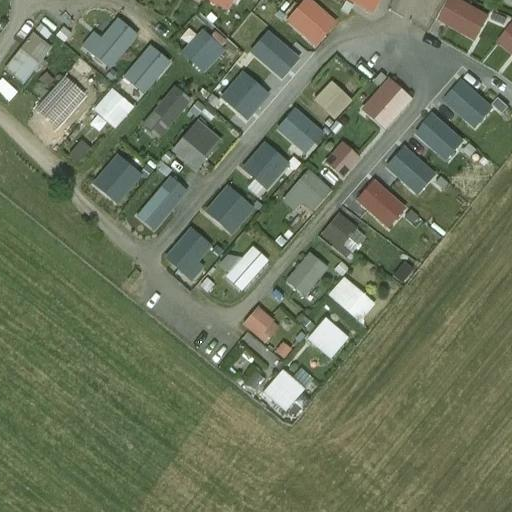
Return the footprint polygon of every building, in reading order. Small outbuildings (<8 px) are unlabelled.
[(210,0),(232,12),(238,0),(210,0)] [(316,0),(306,0),(288,20),(319,48),(342,22),(316,0)] [(385,0),(351,0),(381,12),(385,0)] [(484,20),(488,12),(463,1),(448,34),(471,44),(474,37),(488,43),(497,25),(484,20)] [(81,30),(72,38),(85,51),(94,42),(81,30)] [(184,51),(205,70),(224,49),(204,30),(184,51)] [(6,68),(25,84),(56,48),(38,32),(6,68)] [(152,45),(136,63),(156,80),(172,63),(152,45)] [(282,74),(292,62),(279,50),(268,62),(282,74)] [(235,69),(209,101),(240,126),(255,107),(234,90),(244,77),(235,69)] [(316,99),(337,120),(356,100),(335,80),(316,99)] [(160,139),(195,99),(178,84),(143,124),(160,139)] [(118,129),(138,107),(115,87),(95,109),(118,129)] [(458,127),(450,136),(467,151),(477,141),(459,125),(473,109),(452,90),(436,108),(458,127)] [(63,116),(69,110),(58,99),(34,124),(57,145),(74,126),(63,116)] [(201,118),(174,149),(200,172),(227,141),(201,118)] [(262,173),(274,184),(298,158),(276,139),(259,158),(269,166),(262,173)] [(72,155),(79,162),(92,150),(85,143),(72,155)] [(408,192),(426,173),(400,148),(382,167),(408,192)] [(128,168),(107,200),(126,212),(146,179),(128,168)] [(311,169),(285,199),(299,211),(306,202),(317,211),(335,189),(311,169)] [(375,173),(353,198),(381,222),(392,209),(412,226),(422,214),(375,173)] [(157,231),(192,192),(174,176),(139,215),(157,231)] [(350,258),(370,237),(342,212),(323,234),(350,258)] [(245,290),(273,261),(256,244),(242,259),(234,252),(220,267),(245,290)] [(313,252),(288,279),(307,297),(332,269),(313,252)] [(348,275),(331,294),(363,323),(380,305),(348,275)] [(261,306),(246,323),(269,343),(284,326),(261,306)] [(334,359),(353,337),(329,317),(310,339),(334,359)] [(266,393),(288,413),(309,390),(286,370),(266,393)]
